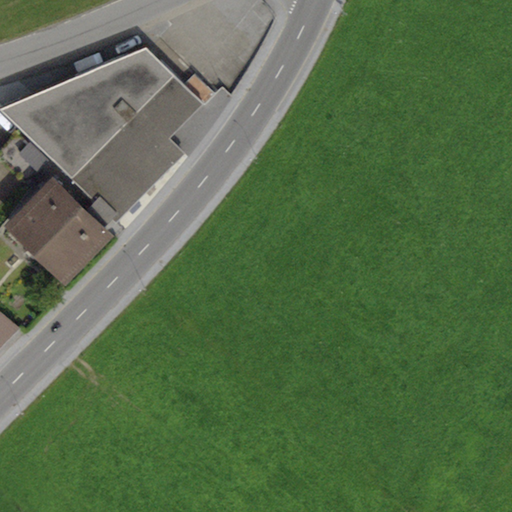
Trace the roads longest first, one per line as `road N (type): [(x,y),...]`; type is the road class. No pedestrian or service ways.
road 1 (primary): [(315,0),(231,151),(0,397)]
road 2 (tertiary): [(164,0),(0,62)]
